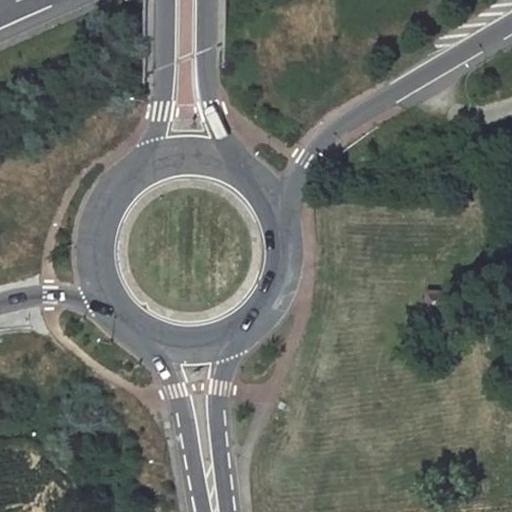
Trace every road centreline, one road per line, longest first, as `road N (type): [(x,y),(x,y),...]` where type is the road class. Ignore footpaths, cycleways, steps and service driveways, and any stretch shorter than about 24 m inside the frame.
road 1 (trunk): [(282,222),(304,159),(337,125),(511,21)]
road 2 (primary): [(227,511),(220,396),(234,337)]
road 3 (primary): [(156,344),(205,511)]
road 4 (primary): [(152,159),(123,176),(90,234),(101,299)]
road 5 (primary): [(230,162),(203,52),(206,0)]
road 6 (primary): [(171,0),(152,159)]
road 7 (primary): [(234,337),(278,288),(282,222)]
